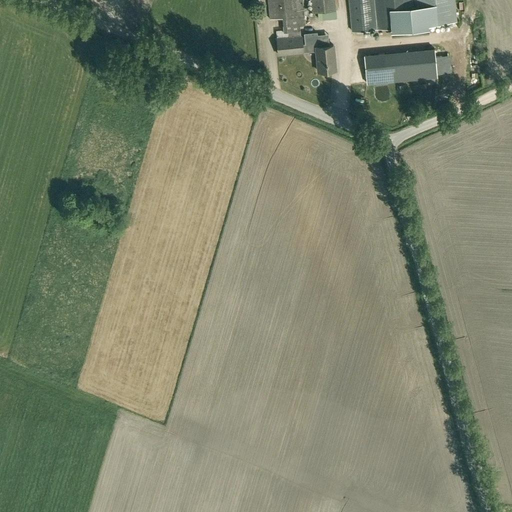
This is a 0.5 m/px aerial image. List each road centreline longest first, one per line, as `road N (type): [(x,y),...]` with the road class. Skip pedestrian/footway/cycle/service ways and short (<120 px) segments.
road 1 (unclassified): [(488,511),(387,143)]
road 2 (unclassified): [(105,25),(387,143)]
road 3 (unclassified): [(387,143),(511,85)]
